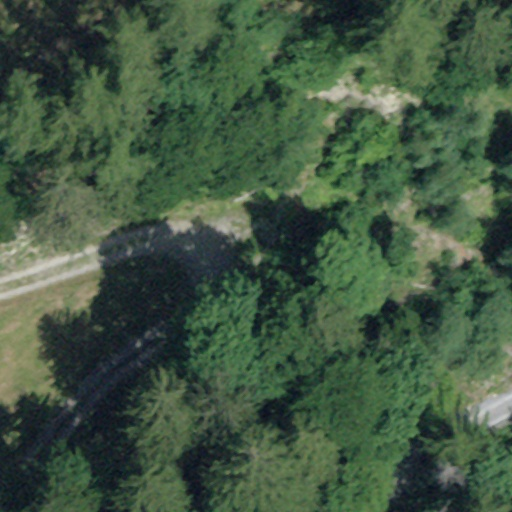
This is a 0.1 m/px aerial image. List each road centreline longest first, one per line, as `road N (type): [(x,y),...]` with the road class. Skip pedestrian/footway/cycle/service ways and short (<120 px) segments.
road 1 (track): [(0,511),(102,380),(254,236),(142,248),(0,285)]
road 2 (track): [(354,511),(456,434),(511,403)]
